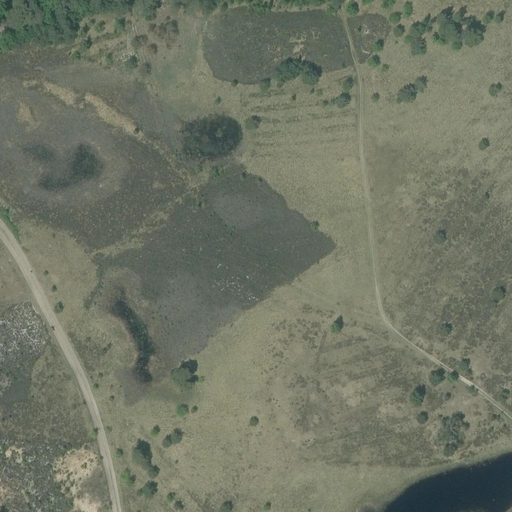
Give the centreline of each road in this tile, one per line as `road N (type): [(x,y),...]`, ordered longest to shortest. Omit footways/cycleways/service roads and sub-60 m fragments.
road 1 (track): [(511,417),(391,332),(380,316),(360,85),(335,0)]
road 2 (track): [(112,511),(93,426),(0,236)]
